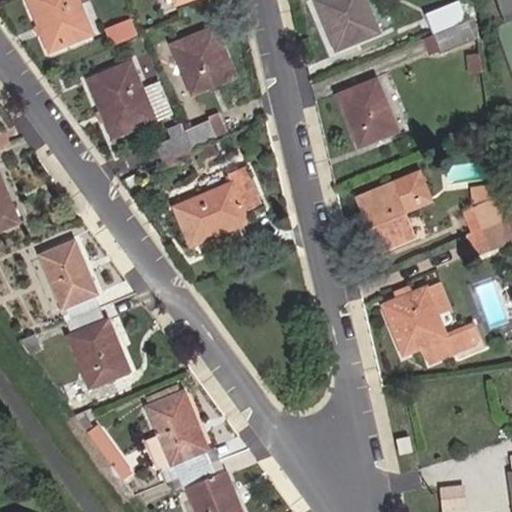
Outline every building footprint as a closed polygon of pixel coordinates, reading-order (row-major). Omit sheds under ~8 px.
[(92,37),(76,0),(27,0),(51,54),(92,37)] [(336,55),(376,39),(360,0),(333,0),(317,7),(336,55)] [(431,18),(439,38),(471,25),(463,4),(431,18)] [(471,25),(439,38),(445,56),(485,40),(484,35),(480,22),(471,25)] [(116,46),(136,37),(132,26),(112,35),(116,46)] [(229,77),(209,28),(167,46),(187,94),(229,77)] [(429,62),(445,56),(439,38),(422,45),(429,62)] [(484,81),(481,58),(468,59),(470,82),(484,81)] [(136,86),(127,63),(84,81),(107,136),(165,112),(152,79),(136,86)] [(398,134),(379,84),(340,100),(360,149),(398,134)] [(208,120),(180,132),(188,149),(215,137),(208,120)] [(188,149),(180,132),(177,123),(159,130),(163,139),(151,145),(159,165),(189,152),(188,149)] [(0,132),(0,144),(10,140),(7,130),(0,132)] [(0,222),(19,214),(0,167),(0,222)] [(224,185),(166,209),(183,248),(241,223),(238,216),(254,209),(236,168),(221,175),(224,185)] [(360,202),(381,252),(414,239),(402,209),(429,198),(421,177),(360,202)] [(468,212),(476,236),(509,223),(506,197),(468,212)] [(509,223),(476,236),(484,258),(511,247),(509,223)] [(60,302),(61,302),(65,315),(97,302),(92,290),(95,289),(75,238),(40,252),(60,302)] [(434,287),(422,291),(432,316),(443,311),(434,287)] [(393,294),(395,302),(408,296),(404,289),(393,294)] [(432,316),(422,291),(408,296),(395,302),(381,307),(400,358),(422,350),(427,365),(471,349),(465,333),(443,342),(432,316)] [(106,312),(101,314),(97,302),(65,315),(63,316),(68,328),(89,379),(126,364),(106,312)] [(38,344),(32,328),(18,334),(27,348),(38,344)] [(74,406),(91,399),(81,380),(61,389),(74,406)] [(163,443),(168,456),(158,461),(164,475),(175,471),(204,458),(207,457),(201,442),(178,385),(145,399),(156,427),(163,443)] [(89,419),(78,427),(115,476),(126,468),(89,419)] [(163,443),(156,427),(142,433),(149,449),(163,443)] [(232,511),(214,469),(208,471),(204,458),(175,471),(180,482),(192,511),(232,511)] [(443,486),(446,508),(468,506),(466,483),(443,486)]
